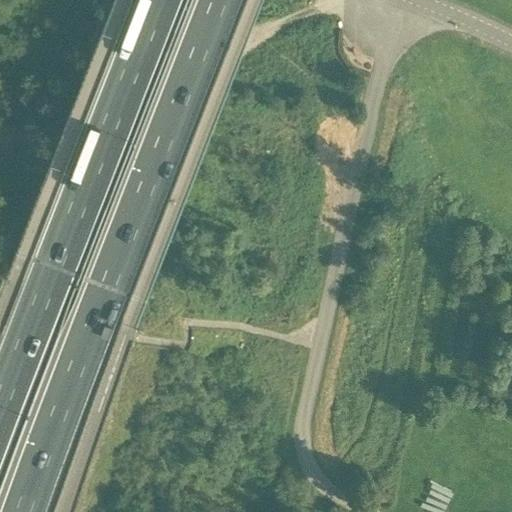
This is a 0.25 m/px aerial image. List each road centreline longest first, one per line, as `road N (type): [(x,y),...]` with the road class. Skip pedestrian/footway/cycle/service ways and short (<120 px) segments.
road 1 (motorway): [(20,511),(207,0)]
road 2 (unclassified): [(391,0),(303,432),(306,460)]
road 3 (motorway): [(145,0),(0,393)]
road 4 (track): [(369,511),(412,448),(448,216)]
